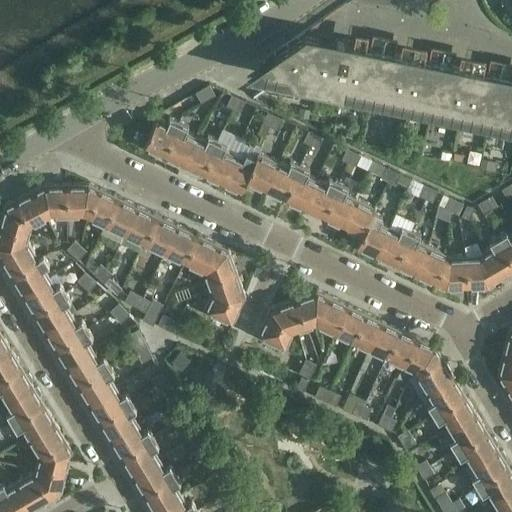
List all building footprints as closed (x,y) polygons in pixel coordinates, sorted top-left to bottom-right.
[(305,29),(259,61),(261,64),(264,69),(285,73),(290,81),(511,127),(511,72),(316,32),(305,29)] [(208,82),(201,86),(206,96),(213,93),(208,82)] [(206,96),(201,86),(194,89),(199,100),(206,96)] [(225,103),(232,106),(237,96),(230,93),(225,103)] [(237,96),(232,106),(240,110),(244,99),(237,96)] [(262,120),(269,124),(274,113),(267,110),(262,120)] [(274,113),(269,124),(276,127),(281,117),(274,113)] [(137,143),(162,154),(178,120),(168,115),(166,120),(156,116),(148,133),(143,131),(140,132),(137,140),(137,143)] [(178,120),(162,154),(181,163),(194,134),(185,129),(188,124),(178,120)] [(302,139),(309,142),(314,132),(307,129),(302,139)] [(194,134),(181,163),(184,164),(185,168),(190,170),(195,169),(200,171),(216,137),(206,132),(203,138),(194,134)] [(314,132),(309,142),(317,146),(322,135),(314,132)] [(216,137),(200,171),(207,175),(209,179),(214,181),(218,180),(219,180),(233,151),(223,147),(226,142),(216,137)] [(316,177),(302,206),(305,208),(306,212),(311,214),(315,213),(321,215),(351,149),(345,147),(334,171),(331,170),(328,177),(327,176),(325,181),(316,177)] [(244,179),(245,179),(263,188),(277,158),(256,149),(253,155),(255,155),(244,179)] [(351,149),(321,215),(340,224),(353,195),(344,191),(346,185),(337,181),(341,174),(347,161),(355,164),(360,153),(351,149)] [(233,151),(219,180),(240,190),(245,179),(244,179),(255,155),(253,155),(244,150),(242,156),(233,151)] [(277,158),(263,188),(282,197),(298,162),(288,158),(286,163),(277,158)] [(298,162),(282,197),(290,201),(291,204),(296,207),(300,205),(302,206),(316,177),(306,173),(309,167),(298,162)] [(378,198),(388,179),(392,169),(385,165),(380,176),(371,194),(378,198)] [(392,169),(388,179),(395,182),(400,172),(392,169)] [(43,182),(37,185),(51,213),(67,213),(66,181),(43,182)] [(88,181),(66,181),(67,213),(82,213),(96,184),(88,181)] [(418,193),(425,197),(430,186),(423,183),(418,193)] [(511,194),(511,190),(508,183),(501,188),(507,198),(511,194)] [(96,184),(82,213),(102,222),(116,193),(96,184)] [(37,185),(17,195),(32,223),(51,213),(37,185)] [(430,186),(425,197),(433,200),(438,190),(430,186)] [(116,193),(102,222),(122,232),(136,203),(116,193)] [(491,194),(484,198),(490,208),(497,204),(491,194)] [(3,203),(0,214),(0,222),(29,231),(32,223),(17,195),(3,203)] [(353,195),(340,224),(360,234),(371,210),(372,210),(374,205),(353,195)] [(443,205),(450,208),(455,198),(448,195),(443,205)] [(455,198),(450,208),(458,212),(462,201),(455,198)] [(490,208),(484,198),(477,202),(483,212),(490,208)] [(136,203),(122,232),(142,241),(156,212),(136,203)] [(473,206),(466,203),(461,213),(468,217),(473,206)] [(360,234),(355,244),(373,253),(387,224),(379,220),(381,215),(376,213),(372,210),(371,210),(360,234)] [(156,212),(142,241),(162,251),(176,222),(156,212)] [(29,231),(0,222),(0,254),(27,238),(29,231)] [(176,222),(162,251),(182,260),(196,231),(176,222)] [(387,224),(373,253),(377,255),(379,258),(384,261),(388,260),(393,262),(409,228),(395,222),(393,227),(387,224)] [(409,228),(393,262),(401,266),(402,270),(407,272),(411,271),(413,271),(426,242),(417,238),(419,233),(409,228)] [(507,228),(498,233),(511,258),(511,231),(510,233),(507,228)] [(196,231),(182,260),(203,270),(216,240),(196,231)] [(492,244),(483,249),(499,277),(511,269),(511,258),(498,233),(488,238),(492,244)] [(27,238),(0,254),(0,257),(9,273),(37,256),(27,238)] [(66,248),(72,253),(80,244),(74,239),(66,248)] [(216,240),(203,270),(206,281),(237,271),(228,246),(216,240)] [(426,242),(413,271),(438,283),(452,254),(426,242)] [(80,244),(72,253),(78,258),(85,249),(80,244)] [(477,253),(464,254),(466,286),(488,284),(499,277),(483,249),(477,253)] [(37,256),(9,273),(21,292),(48,275),(43,266),(48,263),(42,253),(37,256)] [(452,254),(438,283),(445,287),(466,286),(464,254),(452,254)] [(91,271),(97,276),(106,267),(100,262),(91,271)] [(106,267),(97,276),(103,281),(111,272),(106,267)] [(76,279),(82,284),(90,275),(84,270),(76,279)] [(237,271),(206,281),(210,293),(239,307),(245,293),(237,271)] [(48,275),(21,292),(32,310),(64,290),(58,281),(53,283),(48,275)] [(90,275),(82,284),(88,289),(96,280),(90,275)] [(315,324),(329,294),(316,288),(295,296),(306,327),(315,324)] [(130,302),(136,292),(129,289),(124,299),(130,302)] [(64,290),(32,310),(36,316),(34,320),(38,325),(42,326),(43,328),(70,311),(65,302),(69,299),(64,290)] [(137,306),(143,296),(136,292),(130,302),(137,306)] [(239,307),(210,293),(203,308),(208,310),(207,312),(226,321),(227,319),(232,321),(239,307)] [(333,333),(347,303),(329,294),(315,324),(333,333)] [(144,310),(150,299),(143,296),(137,306),(144,310)] [(306,327),(295,296),(269,305),(265,313),(298,330),(306,327)] [(159,310),(163,303),(152,297),(149,304),(159,310)] [(109,309),(115,315),(123,307),(118,301),(109,309)] [(350,341),(364,311),(347,303),(333,333),(350,341)] [(156,316),(159,310),(149,304),(145,311),(156,316)] [(123,307),(115,315),(120,320),(129,312),(123,307)] [(70,311),(43,328),(45,331),(43,334),(47,339),(50,340),(54,346),(86,327),(81,318),(76,320),(70,311)] [(152,323),(156,316),(145,311),(142,318),(152,323)] [(367,349),(382,319),(364,311),(350,341),(367,349)] [(164,326),(169,316),(162,312),(157,323),(164,326)] [(298,330),(265,313),(256,333),(261,335),(260,337),(280,346),(281,344),(285,346),(292,332),(298,330)] [(171,330),(176,319),(169,316),(164,326),(171,330)] [(178,333),(183,322),(176,319),(171,330),(178,333)] [(384,357),(399,327),(382,319),(367,349),(384,357)] [(185,336),(190,326),(183,322),(178,333),(185,336)] [(511,325),(507,329),(502,349),(511,351),(511,325)] [(86,327),(54,346),(65,364),(92,348),(87,339),(91,336),(86,327)] [(402,365),(416,335),(399,327),(384,357),(402,365)] [(141,335),(138,328),(127,333),(131,340),(141,335)] [(0,330),(0,351),(9,346),(0,330)] [(145,341),(141,335),(131,340),(134,347),(145,341)] [(435,344),(416,335),(402,365),(409,369),(410,371),(440,352),(435,344)] [(148,348),(145,341),(134,347),(138,354),(148,348)] [(9,346),(0,351),(0,376),(20,364),(9,346)] [(92,348),(65,364),(76,382),(108,362),(103,354),(98,357),(92,348)] [(152,355),(148,348),(138,354),(141,360),(152,355)] [(511,351),(502,349),(497,372),(503,382),(511,376),(511,351)] [(452,371),(440,352),(410,371),(422,389),(452,371)] [(306,357),(302,364),(313,370),(316,362),(306,357)] [(108,362),(76,382),(80,388),(79,393),(82,398),(86,398),(87,400),(114,383),(108,373),(113,371),(108,362)] [(20,364),(0,376),(0,390),(5,398),(31,382),(30,380),(31,376),(28,371),(24,371),(20,364)] [(313,370),(302,364),(299,371),(309,377),(313,370)] [(151,377),(154,384),(165,378),(161,371),(151,377)] [(453,373),(452,371),(422,389),(427,398),(422,401),(428,411),(463,389),(453,373)] [(303,389),(308,379),(301,375),(296,386),(303,389)] [(511,376),(503,382),(511,397),(511,376)] [(165,378),(154,384),(158,390),(169,384),(165,378)] [(31,382),(5,398),(10,408),(5,410),(11,419),(42,400),(39,395),(40,390),(37,385),(32,385),(31,382)] [(114,383),(87,400),(89,403),(87,407),(91,412),(95,413),(98,418),(130,399),(125,390),(120,393),(114,383)] [(321,398),(326,387),(319,384),(314,395),(321,398)] [(328,401),(333,390),(326,387),(321,398),(328,401)] [(463,389),(428,411),(434,420),(439,417),(444,426),(474,408),(463,389)] [(335,404),(340,393),(333,390),(328,401),(335,404)] [(130,399),(98,418),(109,437),(136,420),(131,411),(136,409),(130,399)] [(42,400),(11,419),(17,429),(21,426),(26,435),(53,418),(42,400)] [(352,411),(359,415),(364,404),(357,401),(352,411)] [(364,404),(359,415),(366,418),(371,407),(364,404)] [(173,414),(177,421),(187,415),(183,408),(173,414)] [(474,408),(444,426),(449,435),(445,438),(450,447),(485,426),(474,408)] [(377,423),(384,426),(389,416),(382,412),(377,423)] [(187,415),(177,421),(181,427),(191,421),(187,415)] [(389,416),(384,426),(391,430),(396,419),(389,416)] [(53,418),(26,435),(37,453),(64,437),(53,418)] [(136,420),(109,437),(120,455),(151,436),(146,427),(141,429),(136,420)] [(485,426),(450,447),(456,456),(461,453),(466,462),(496,444),(497,441),(494,435),(490,434),(485,426)] [(397,434),(401,440),(411,434),(407,428),(397,434)] [(411,434),(401,440),(405,447),(415,441),(411,434)] [(151,436),(120,455),(124,461),(123,466),(126,471),(130,471),(131,473),(158,457),(152,447),(157,445),(151,436)] [(37,453),(35,461),(66,469),(71,449),(64,437),(37,453)] [(194,450),(198,456),(209,450),(204,444),(194,450)] [(496,444),(466,462),(472,471),(467,474),(472,483),(507,462),(504,459),(505,455),(502,450),(498,448),(496,444)] [(209,450),(198,456),(202,463),(213,457),(209,450)] [(158,457),(131,473),(132,476),(131,479),(134,485),(138,485),(142,492),(174,472),(169,463),(164,466),(158,457)] [(416,464),(420,471),(430,465),(426,458),(416,464)] [(35,461),(33,470),(49,498),(60,491),(66,469),(35,461)] [(507,462),(472,483),(478,492),(483,490),(488,498),(511,483),(511,470),(511,471),(507,462)] [(430,465),(420,471),(424,478),(434,471),(430,465)] [(33,470),(14,480),(31,508),(49,498),(33,470)] [(174,472),(142,492),(153,509),(180,493),(175,484),(179,481),(174,472)] [(4,480),(0,482),(0,498),(7,511),(24,511),(31,508),(14,480),(7,485),(4,480)] [(216,486),(220,493),(230,487),(227,480),(216,486)] [(511,483),(488,498),(493,507),(489,510),(490,511),(505,511),(511,508),(511,483)] [(230,487),(220,493),(224,499),(234,493),(230,487)] [(434,496),(438,503),(449,496),(445,490),(434,496)] [(180,493),(153,509),(154,511),(187,511),(195,507),(190,498),(185,501),(180,493)] [(442,509),(453,503),(449,496),(438,503),(442,509)] [(452,511),(457,510),(453,503),(442,509),(444,511),(452,511)]
